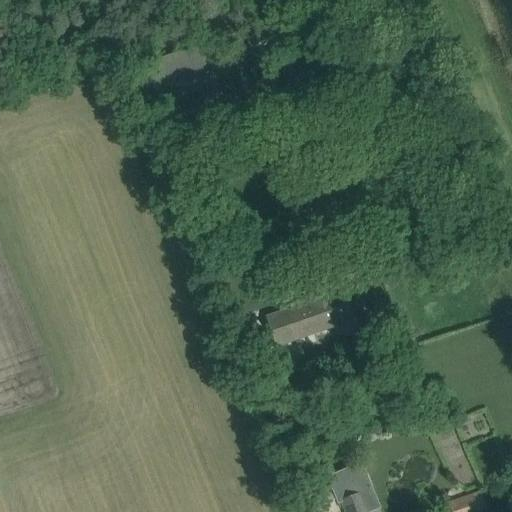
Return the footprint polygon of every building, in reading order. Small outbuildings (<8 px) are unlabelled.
[(347,28),(337,3),(310,13),(319,38),(347,28)] [(147,63),(156,93),(225,73),(216,43),(147,63)] [(345,159),(310,171),(320,202),(356,190),(345,159)] [(301,288),(307,305),(269,318),(278,344),(354,318),(345,292),(336,295),(329,277),(301,288)] [(362,465),(329,478),(339,504),(342,503),(345,511),(370,511),(367,505),(376,501),(362,465)]
